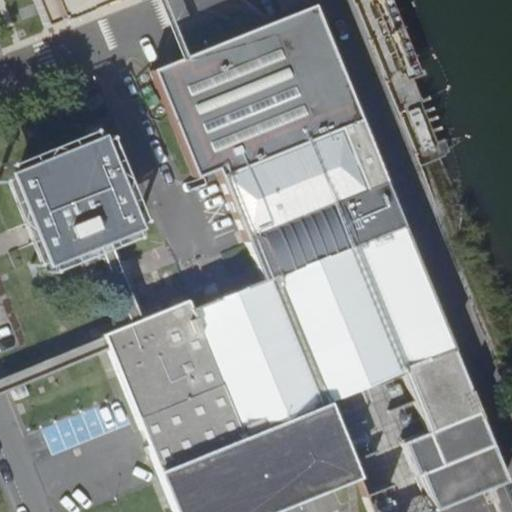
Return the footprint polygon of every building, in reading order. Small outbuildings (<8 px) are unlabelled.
[(39,0),(49,24),(108,0),(39,0)] [(106,349),(172,511),(270,511),(332,487),(346,482),(355,478),(349,463),(324,402),(352,391),(375,382),(404,371),(428,432),(442,465),(489,446),(405,238),(356,122),(314,5),(154,70),(193,171),(195,176),(214,169),(245,243),(255,268),(260,281),(188,310),(185,302),(139,320),(129,324),(101,336),(106,349)] [(6,172),(45,267),(98,245),(108,241),(139,228),(101,134),(6,172)] [(98,245),(129,324),(139,320),(108,241),(98,245)] [(101,336),(0,375),(0,392),(106,349),(101,336)] [(375,382),(400,443),(428,432),(404,371),(375,382)] [(430,511),(503,482),(489,446),(442,465),(428,432),(400,443),(375,382),(352,391),(377,452),(349,463),(355,478),(367,511),(430,511)] [(324,402),(349,463),(377,452),(352,391),(324,402)]
